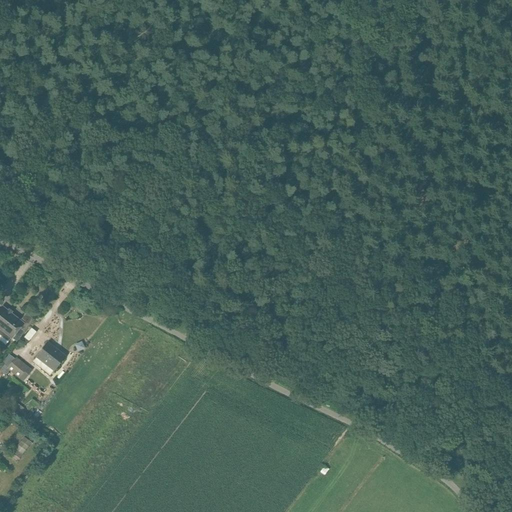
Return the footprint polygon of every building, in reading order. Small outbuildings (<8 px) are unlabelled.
[(20,321),(2,307),(0,309),(0,335),(8,342),(11,339),(12,340),(24,324),(20,321)] [(24,324),(12,340),(16,343),(36,318),(28,312),(20,321),(24,324)] [(31,329),(24,338),(29,342),(36,333),(31,329)] [(65,357),(47,343),(36,357),(54,371),(65,357)] [(3,364),(8,368),(15,360),(9,355),(2,364),(3,364)] [(28,368),(16,359),(15,360),(8,368),(7,369),(9,370),(19,379),(28,368)] [(8,368),(3,364),(0,367),(0,370),(5,375),(9,370),(7,369),(8,368)] [(32,371),(28,368),(19,379),(23,382),(32,371)] [(25,437),(12,456),(19,461),(32,442),(25,437)]
